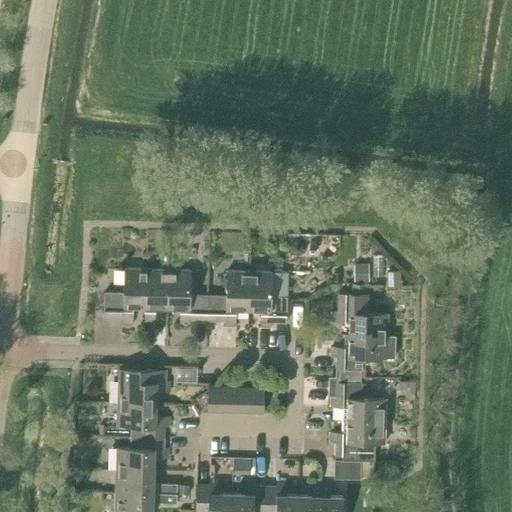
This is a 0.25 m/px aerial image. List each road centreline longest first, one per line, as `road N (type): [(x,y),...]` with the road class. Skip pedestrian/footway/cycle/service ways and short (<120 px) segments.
road 1 (residential): [(207,424),(294,426),(296,357),(0,351)]
road 2 (tertiary): [(20,164),(44,0)]
